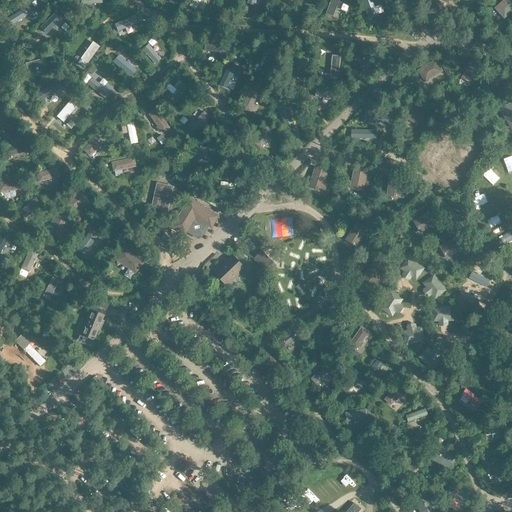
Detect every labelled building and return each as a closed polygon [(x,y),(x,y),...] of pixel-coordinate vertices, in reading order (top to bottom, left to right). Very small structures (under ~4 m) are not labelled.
[(199,0),(192,0),(189,6),(195,9),(199,0)] [(333,17),(339,3),(341,4),(342,0),(331,0),(326,15),(333,17)] [(378,16),(373,1),(375,1),(374,0),(364,0),(371,19),(378,16)] [(441,10),(444,4),(435,0),(434,0),(432,6),(441,10)] [(504,19),(511,11),(511,0),(502,0),(494,8),(504,19)] [(26,7),(9,18),(13,24),(30,13),(26,7)] [(57,8),(45,24),(51,28),(63,12),(57,8)] [(146,22),(127,24),(128,30),(146,29),(146,22)] [(98,46),(91,41),(77,60),(84,65),(98,46)] [(205,43),(204,51),(224,53),(225,45),(205,43)] [(141,49),(155,65),(161,60),(150,48),(146,44),(141,49)] [(276,51),(268,49),(261,69),(269,72),(276,51)] [(362,72),(363,60),(365,60),(366,55),(364,55),(364,52),(356,52),(354,73),(362,73),(362,72)] [(135,70),(120,53),(115,58),(130,76),(135,71),(135,70)] [(311,57),(305,55),(297,75),(303,77),(311,57)] [(332,55),(331,70),(330,70),(329,73),(331,73),(330,79),(339,80),(341,56),(332,55)] [(45,64),(44,58),(27,63),(29,68),(45,64)] [(444,71),(436,58),(418,69),(426,82),(444,71)] [(471,83),(480,63),(470,58),(461,78),(471,83)] [(83,67),(77,63),(74,67),(80,71),(83,67)] [(235,70),(229,67),(221,86),(228,89),(235,70)] [(93,75),(88,81),(106,97),(111,91),(93,75)] [(169,100),(175,104),(188,88),(182,83),(169,100)] [(251,112),(259,92),(250,89),(242,109),(251,112)] [(64,97),(65,94),(57,92),(49,114),(57,116),(64,97)] [(314,99),(334,101),(335,94),(315,92),(314,98),(314,99)] [(418,125),(428,107),(416,100),(405,118),(418,125)] [(293,125),(288,116),(290,115),(289,112),(287,113),(283,104),(276,107),(287,128),(293,125)] [(511,106),(501,112),(511,131),(511,130),(511,106)] [(148,114),(157,127),(155,128),(158,132),(160,131),(162,134),(170,128),(156,109),(148,114)] [(197,133),(211,117),(204,111),(190,127),(197,133)] [(126,123),(131,144),(138,143),(133,122),(126,123)] [(274,129),(266,124),(254,143),(262,148),(274,129)] [(81,156),(88,162),(101,147),(94,141),(81,156)] [(9,156),(32,151),(30,143),(7,148),(9,156)] [(219,156),(214,150),(195,164),(200,170),(219,156)] [(113,172),(127,169),(128,170),(132,169),(132,168),(136,167),(134,158),(111,162),(113,172)] [(315,167),(308,188),(321,193),(328,171),(315,167)] [(57,168),(37,173),(39,182),(59,177),(57,168)] [(354,168),(350,190),(364,192),(368,171),(354,168)] [(389,175),(387,197),(401,198),(403,177),(389,175)] [(19,180),(0,183),(0,192),(20,189),(19,180)] [(236,183),(221,181),(220,188),(236,190),(236,183)] [(175,197),(177,191),(173,190),(174,187),(157,183),(151,208),(168,211),(172,196),(175,197)] [(82,189),(67,204),(73,211),(89,196),(82,189)] [(35,198),(20,211),(25,218),(41,204),(35,198)] [(186,236),(188,233),(192,236),(206,233),(212,222),(211,221),(215,214),(191,199),(173,228),(186,236)] [(432,210),(413,222),(420,234),(439,222),(432,210)] [(81,220),(84,217),(79,211),(75,214),(81,220)] [(59,214),(50,234),(59,237),(67,218),(59,214)] [(357,222),(345,241),(357,248),(369,229),(357,222)] [(272,224),(272,242),(287,242),(286,224),(272,224)] [(249,229),(244,234),(258,248),(263,243),(249,229)] [(11,237),(4,235),(0,246),(0,252),(6,254),(11,237)] [(458,236),(439,248),(446,259),(465,248),(458,236)] [(119,250),(114,256),(116,258),(115,259),(135,274),(144,262),(123,247),(125,244),(120,241),(118,244),(118,245),(116,248),(119,250)] [(30,249),(20,269),(29,273),(38,254),(30,249)] [(271,261),(270,260),(262,250),(253,259),(262,269),(271,261)] [(246,258),(240,252),(235,258),(234,257),(216,275),(227,287),(245,269),(240,264),(246,258)] [(271,261),(262,269),(268,274),(278,265),(272,259),(270,260),(271,261)] [(409,260),(403,269),(416,279),(423,269),(409,260)] [(372,261),(362,281),(374,287),(385,268),(372,261)] [(473,269),(473,278),(483,277),(482,268),(473,269)] [(58,281),(52,277),(42,297),(48,300),(58,281)] [(435,278),(425,285),(436,298),(445,291),(435,278)] [(392,295),(383,310),(393,316),(402,301),(392,295)] [(109,303),(90,296),(87,302),(107,310),(109,303)] [(341,319),(332,305),(327,309),(336,322),(341,319)] [(451,309),(434,310),(434,321),(452,321),(451,309)] [(80,335),(77,342),(91,348),(93,341),(94,341),(104,315),(90,310),(80,335)] [(317,328),(319,332),(317,333),(319,337),(321,336),(326,347),(335,343),(325,324),(317,328)] [(511,344),(511,334),(496,325),(492,332),(511,345),(511,344)] [(357,350),(359,347),(360,348),(363,344),(362,343),(369,332),(362,327),(349,344),(357,350)] [(285,349),(295,341),(296,342),(299,339),(298,338),(301,335),(296,328),(280,342),(285,349)] [(421,329),(404,334),(407,345),(424,340),(421,329)] [(24,336),(16,343),(24,352),(24,351),(29,346),(33,343),(24,336)] [(428,350),(420,359),(433,370),(441,362),(428,350)] [(377,372),(388,358),(382,353),(371,368),(377,373),(377,372)] [(500,383),(489,364),(483,367),(494,386),(500,383)] [(317,386),(333,372),(327,365),(311,379),(317,386)] [(347,393),(356,382),(357,384),(360,381),(358,379),(361,377),(355,372),(341,388),(347,393)] [(391,406),(400,397),(401,398),(405,394),(404,393),(406,391),(399,384),(384,399),(391,406)] [(460,395),(470,402),(469,404),(472,406),(473,404),(478,408),(479,407),(482,403),(464,390),(460,395)] [(408,423),(428,415),(425,408),(406,416),(408,423)] [(485,436),(506,432),(505,424),(483,428),(485,436)] [(375,453),(394,447),(392,440),(372,445),(375,453)] [(453,465),(435,454),(431,460),(449,472),(453,465)] [(404,480),(414,471),(415,473),(419,469),(417,468),(419,466),(414,461),(400,475),(404,480)] [(490,465),(484,465),(486,483),(492,482),(490,465)] [(460,509),(458,501),(460,501),(459,497),(457,498),(456,491),(449,493),(453,511),(460,509)] [(355,503),(346,511),(358,511),(362,508),(355,503)]
